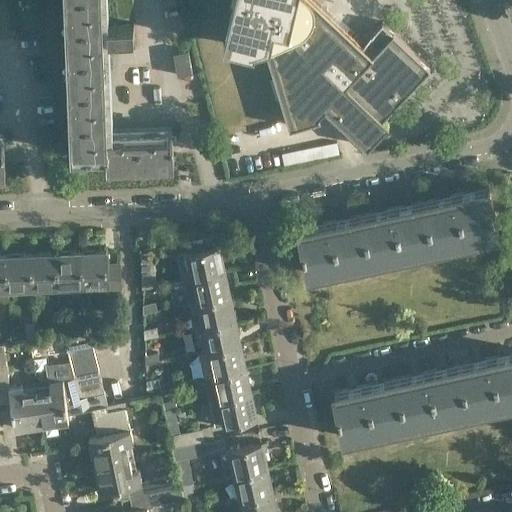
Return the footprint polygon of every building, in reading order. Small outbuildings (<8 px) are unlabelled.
[(65,0),(67,24),(67,29),(67,31),(67,34),(72,153),(107,152),(107,170),(174,167),(173,153),(173,135),(173,130),(109,132),(105,36),(119,36),(119,46),(135,46),(135,35),(134,22),(105,24),(103,0),(65,0)] [(368,146),(390,123),(383,117),(431,66),(383,21),(373,33),(364,45),(315,0),(235,0),(225,42),(256,49),(256,46),(265,43),(290,126),(320,117),(320,114),(326,107),(368,146)] [(193,72),(189,49),(174,52),(178,75),(193,72)] [(300,226),(310,273),(499,232),(489,186),(300,226)] [(193,277),(226,270),(220,244),(177,254),(182,276),(193,274),(193,277)] [(107,250),(81,251),(83,286),(99,286),(100,289),(122,288),(120,263),(108,263),(107,250)] [(81,251),(57,252),(58,288),(83,286),(81,251)] [(58,288),(57,252),(32,253),(34,289),(58,288)] [(143,288),(156,287),(155,252),(142,253),(143,288)] [(32,253),(7,254),(9,290),(34,289),(32,253)] [(0,290),(9,290),(7,254),(0,254),(0,290)] [(231,294),(226,270),(193,277),(198,300),(199,301),(231,294)] [(236,318),(231,294),(199,301),(198,300),(190,302),(193,316),(191,317),(194,328),(204,325),(236,318)] [(158,310),(156,302),(144,305),(144,313),(158,310)] [(76,329),(75,317),(61,318),(61,330),(76,329)] [(76,331),(86,330),(85,317),(75,317),(76,329),(76,331)] [(241,343),(236,318),(204,325),(209,350),(241,343)] [(51,332),(60,332),(60,321),(51,320),(51,332)] [(36,336),(35,323),(26,323),(26,336),(36,336)] [(159,335),(157,327),(145,330),(145,338),(159,335)] [(69,353),(94,347),(90,334),(65,337),(69,353)] [(0,343),(0,402),(12,401),(15,427),(42,423),(37,384),(24,386),(23,383),(10,385),(4,343),(0,343)] [(205,376),(214,374),(247,367),(241,343),(209,350),(199,352),(205,376)] [(72,364),(97,358),(94,347),(69,353),(72,364)] [(511,351),(335,390),(345,437),(511,400),(511,351)] [(160,361),(158,353),(146,355),(146,363),(160,361)] [(75,376),(99,370),(97,358),(72,364),(75,376)] [(252,391),(247,367),(214,374),(219,398),(252,391)] [(99,370),(75,376),(77,388),(102,382),(99,370)] [(77,388),(75,376),(64,379),(63,377),(50,379),(50,383),(37,384),(42,423),(69,420),(68,414),(83,411),(80,399),(77,388)] [(161,386),(159,378),(147,380),(147,389),(161,386)] [(80,399),(105,393),(102,382),(77,388),(80,399)] [(225,424),(257,417),(252,391),(219,398),(210,400),(216,425),(225,423),(225,424)] [(105,393),(80,399),(83,411),(91,409),(108,405),(105,393)] [(177,408),(175,399),(163,402),(165,411),(177,408)] [(130,428),(125,401),(108,405),(91,409),(97,435),(89,437),(94,464),(133,456),(131,443),(136,442),(133,428),(130,428)] [(173,449),(205,442),(203,429),(170,436),(173,449)] [(182,487),(194,485),(188,458),(208,454),(205,442),(173,449),(178,474),(179,473),(182,487)] [(236,474),(269,468),(264,442),(221,451),(226,476),(236,474)] [(133,456),(94,464),(100,490),(143,482),(140,468),(136,469),(133,456)] [(269,468),(236,474),(239,484),(233,486),(236,500),(242,498),(274,492),(269,468)] [(146,480),(149,494),(181,487),(178,474),(146,480)] [(182,487),(181,487),(149,494),(152,506),(185,500),(182,487)] [(244,511),(278,511),(274,492),(242,498),(244,511)]
